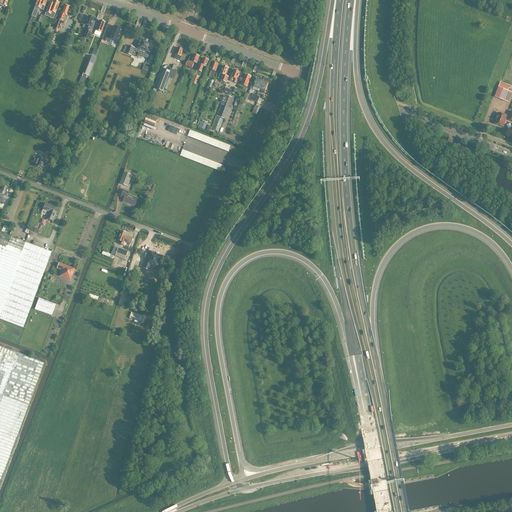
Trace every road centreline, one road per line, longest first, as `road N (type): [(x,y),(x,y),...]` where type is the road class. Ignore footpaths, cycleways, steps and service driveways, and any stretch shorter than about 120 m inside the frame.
road 1 (motorway): [(335,0),(309,120),(221,261),(209,295),(205,338),(231,483)]
road 2 (motorway): [(243,479),(216,322),(223,286),(243,260),(283,251),(323,277),(368,411)]
road 3 (motorway): [(379,412),(344,159),(350,0)]
road 4 (motorway): [(339,0),(333,155),(368,411)]
road 5 (unclassified): [(0,172),(196,242),(291,70)]
road 6 (motorway): [(511,243),(382,140),(358,88),(356,0)]
road 7 (motorway): [(379,412),(373,297),(391,249),(412,232),(456,225),(488,239),(511,268)]
road 8 (secondary): [(240,489),(511,437)]
road 9 (secondary): [(511,425),(243,479)]
road 10 (tertiary): [(291,70),(511,153)]
